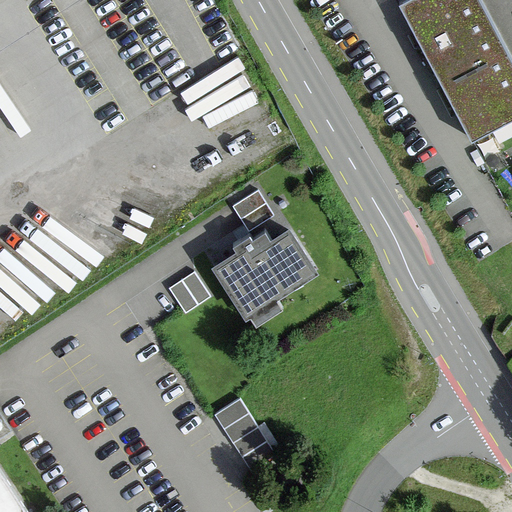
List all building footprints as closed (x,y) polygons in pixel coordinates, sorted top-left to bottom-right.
[(486,143),(511,129),(511,57),(481,0),(431,0),(415,9),(486,143)] [(511,0),(481,0),(511,57),(511,0)] [(256,190),(230,206),(246,231),(272,215),(256,190)] [(257,250),(255,246),(251,249),(254,252),(249,256),(244,248),(216,266),(241,305),(242,304),(253,321),(277,306),(269,295),(310,269),(286,232),(257,250)] [(194,271),(170,288),(187,312),(211,295),(194,271)] [(240,399),(216,415),(253,471),(277,455),(240,399)] [(26,511),(0,471),(0,511),(26,511)]
